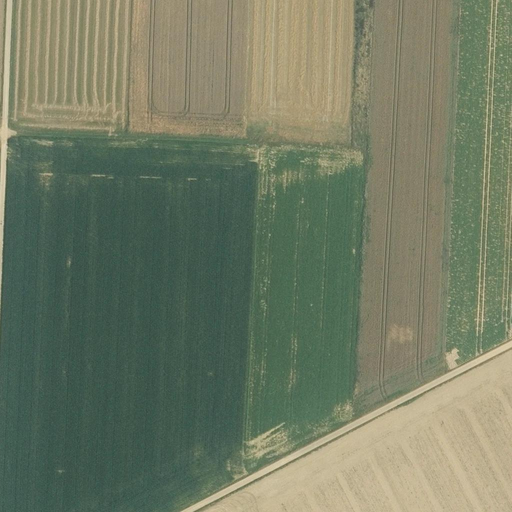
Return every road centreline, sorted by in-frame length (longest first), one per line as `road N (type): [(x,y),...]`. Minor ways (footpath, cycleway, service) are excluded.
road 1 (track): [(10,0),(0,370)]
road 2 (track): [(511,353),(205,511)]
road 3 (track): [(258,144),(0,134)]
